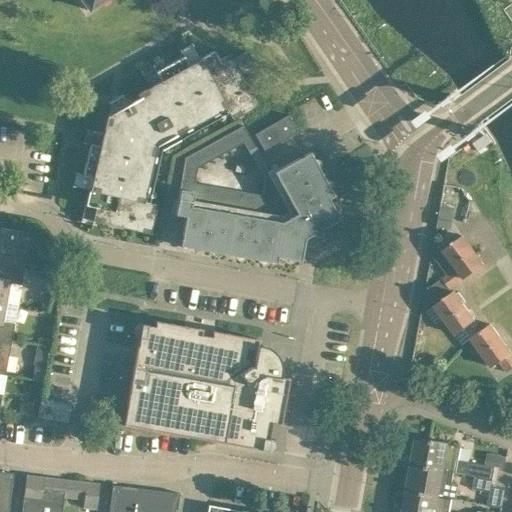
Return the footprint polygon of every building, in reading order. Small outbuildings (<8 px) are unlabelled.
[(82,0),(90,10),(103,0),(82,0)] [(92,130),(82,174),(92,177),(90,188),(89,187),(85,204),(84,203),(84,204),(95,207),(92,220),(150,234),(156,204),(148,202),(143,201),(156,145),(226,107),(228,111),(232,119),(259,104),(241,73),(243,72),(254,66),(246,51),(233,58),(230,52),(218,59),(213,50),(201,57),(198,58),(190,44),(180,49),(184,55),(155,71),(152,65),(143,70),(141,71),(146,81),(149,86),(136,93),(138,97),(132,100),(111,113),(107,112),(103,132),(92,130)] [(264,151),(297,131),(287,114),(254,134),(264,151)] [(178,194),(175,214),(185,216),(179,246),(250,258),(276,263),(277,257),(300,261),(302,254),(305,238),(312,234),(314,235),(316,236),(318,236),(320,235),(321,233),(322,231),(322,229),(329,225),(340,219),(340,218),(328,198),(334,195),(310,151),(265,176),(262,195),(194,182),(197,167),(243,142),(248,150),(254,146),(243,125),(184,157),(178,194)] [(485,134),(473,143),(474,145),(478,151),(493,140),(487,133),(485,134)] [(0,263),(23,268),(30,232),(0,226),(0,263)] [(426,289),(423,303),(425,306),(450,288),(451,287),(464,278),(464,279),(484,264),(473,250),(462,235),(443,249),(444,251),(435,258),(445,271),(447,274),(443,276),(442,277),(426,289)] [(0,300),(5,301),(9,282),(20,284),(23,268),(0,263),(0,300)] [(454,290),(434,305),(455,334),(463,328),(471,338),(482,329),(463,303),(465,301),(458,291),(456,293),(454,290)] [(0,337),(11,339),(14,323),(2,321),(5,301),(0,300),(0,337)] [(123,424),(267,450),(269,438),(259,437),(261,426),(272,422),(280,376),(281,372),(281,368),(281,364),(279,360),(278,356),(275,352),(272,349),(269,347),(265,345),(261,344),(258,344),(258,338),(155,320),(154,325),(141,327),(123,424)] [(490,323),(482,329),(471,338),(492,367),(500,361),(508,371),(511,367),(511,354),(511,353),(490,323)] [(0,373),(5,374),(11,339),(0,337),(0,373)] [(35,364),(32,379),(43,381),(48,347),(37,345),(33,364),(35,364)] [(72,403),(48,399),(40,397),(37,417),(68,423),(72,403)] [(19,413),(31,415),(33,403),(21,401),(19,413)] [(412,464),(454,472),(466,474),(492,478),(495,466),(459,459),(461,445),(417,437),(412,464)] [(412,464),(407,490),(449,497),(454,472),(412,464)] [(0,511),(7,511),(13,472),(0,470),(0,511)] [(41,494),(63,497),(65,479),(26,474),(22,500),(40,502),(41,494)] [(491,485),(492,478),(466,474),(465,475),(475,477),(473,488),(490,491),(487,505),(502,508),(505,488),(491,485)] [(65,479),(63,497),(83,500),(82,508),(95,509),(99,483),(65,479)] [(176,511),(179,492),(112,483),(108,511),(176,511)] [(403,511),(449,511),(451,498),(449,498),(449,497),(407,490),(403,511)] [(20,511),(61,511),(63,497),(41,494),(40,502),(22,500),(20,511)] [(205,511),(255,511),(208,503),(205,511)]
